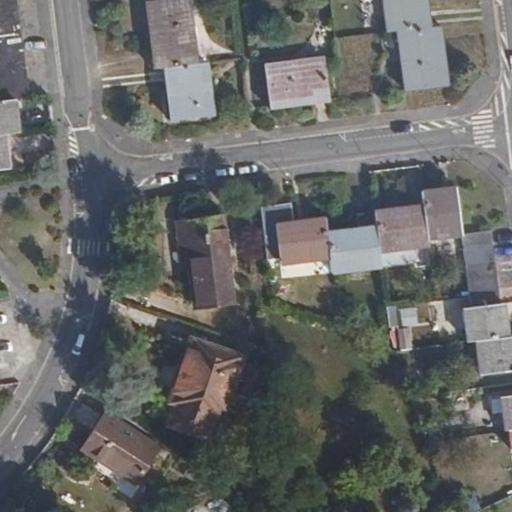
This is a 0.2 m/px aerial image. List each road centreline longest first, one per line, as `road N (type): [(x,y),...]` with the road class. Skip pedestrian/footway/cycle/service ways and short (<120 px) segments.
road 1 (tertiary): [(92,175),(511,127)]
road 2 (tertiary): [(92,175),(77,326),(43,404),(0,468)]
road 3 (tertiary): [(68,0),(92,175)]
